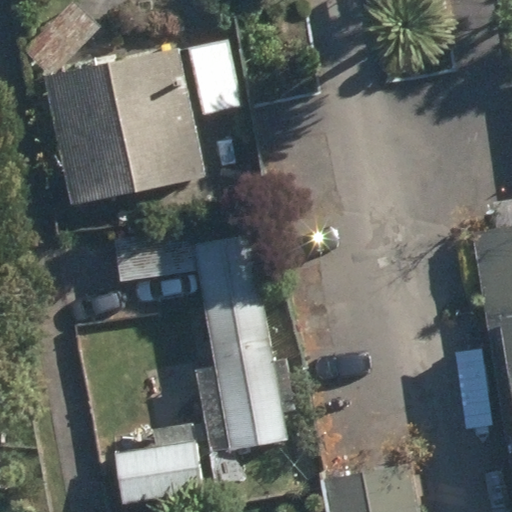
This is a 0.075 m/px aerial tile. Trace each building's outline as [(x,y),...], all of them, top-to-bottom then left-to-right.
[(27,50),(55,77),(101,31),(73,4),(27,50)] [(45,80),(71,206),(196,180),(170,54),(45,80)] [(511,201),(496,204),(499,227),(471,232),(511,484),(511,201)] [(196,370),(212,454),(288,441),(282,413),(299,410),(290,359),(274,362),(251,236),(195,245),(192,229),(113,243),(119,284),(199,271),(215,366),(196,370)] [(118,459),(125,503),(204,491),(194,424),(155,430),(158,452),(118,459)] [(331,475),(338,511),(431,511),(421,457),(348,471),(344,446),(331,448),(336,474),(331,475)]
